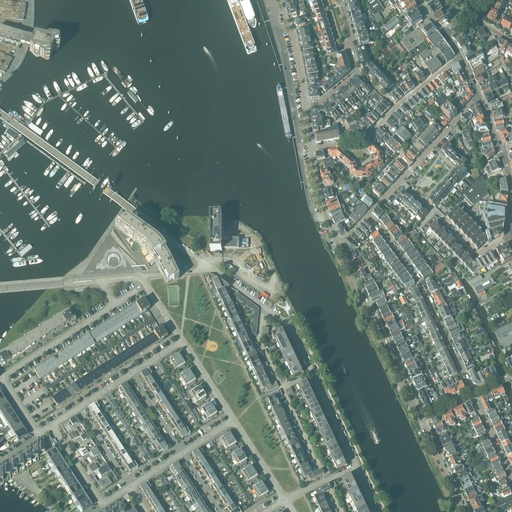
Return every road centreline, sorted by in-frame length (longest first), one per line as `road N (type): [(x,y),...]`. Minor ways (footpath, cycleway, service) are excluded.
road 1 (residential): [(472,396),(417,278),(369,214)]
road 2 (residential): [(39,434),(2,378),(115,304)]
road 3 (residential): [(337,244),(421,421)]
road 4 (residential): [(52,426),(182,342)]
road 5 (unknown): [(209,268),(227,264),(262,288),(269,284),(253,247),(230,223)]
road 6 (residential): [(511,238),(478,256),(444,223),(463,205),(482,226)]
road 7 (residential): [(130,487),(231,422)]
